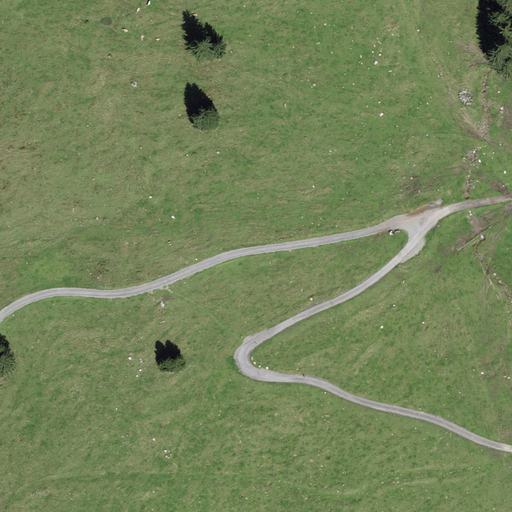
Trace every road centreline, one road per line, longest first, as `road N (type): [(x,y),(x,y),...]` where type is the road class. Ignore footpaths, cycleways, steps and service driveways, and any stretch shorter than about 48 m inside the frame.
road 1 (track): [(511,448),(313,380),(253,372),(242,358),(280,325),(361,287),(427,224)]
road 2 (track): [(427,224),(247,250),(140,288),(47,283),(0,313)]
